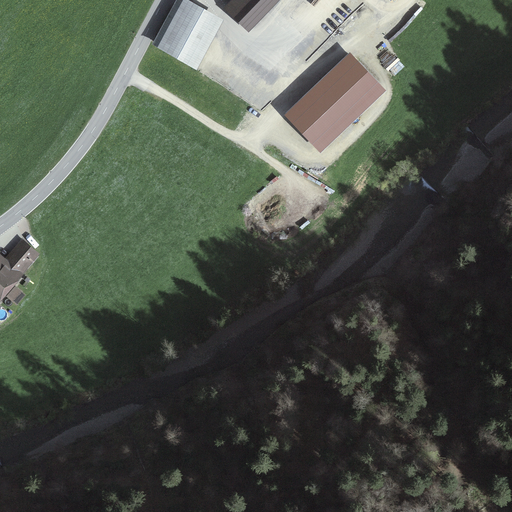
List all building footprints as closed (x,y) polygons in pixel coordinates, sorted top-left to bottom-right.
[(218,19),(188,0),(162,48),(192,66),(218,19)] [(247,0),(236,11),(248,24),(271,0),(247,0)] [(354,58),(290,119),(316,146),(379,85),(354,58)] [(22,243),(7,260),(19,270),(34,253),(22,243)] [(0,261),(0,292),(15,275),(0,261)] [(9,295),(16,302),(23,294),(15,288),(9,295)]
